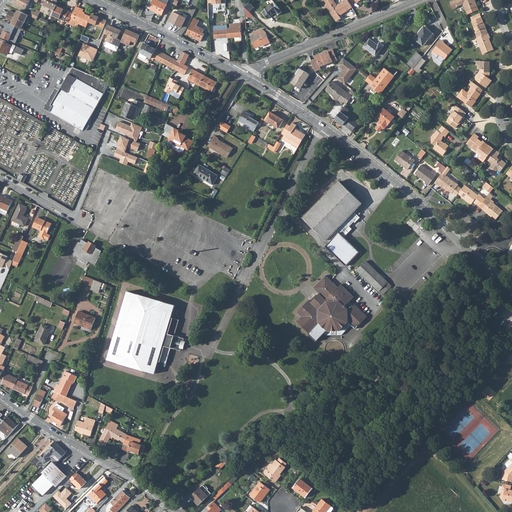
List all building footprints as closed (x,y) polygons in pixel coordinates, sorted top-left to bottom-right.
[(14,0),(14,1),(16,2),(15,3),(25,9),(30,0),(14,0)] [(49,0),(49,1),(46,0),(41,11),(53,16),(57,5),(56,5),(57,1),(55,0),(49,0)] [(153,0),(149,9),(162,15),(169,0),(159,0),(158,0),(153,0)] [(236,0),(237,8),(239,8),(240,17),(246,16),(245,7),(242,3),(240,0),(236,0)] [(323,0),(319,3),(324,10),(327,7),(337,22),(341,19),(339,16),(352,7),(347,0),(345,0),(337,5),(333,0),(323,0)] [(455,0),(450,2),(453,9),(458,7),(457,6),(463,4),(466,11),(468,14),(479,10),(478,6),(475,0),(455,0)] [(264,10),(262,12),(267,19),(270,16),(271,16),(275,13),(278,16),(282,12),(274,2),(264,10)] [(245,7),(250,12),(254,8),(250,3),(245,7)] [(53,16),(69,23),(73,14),(69,12),(57,6),(53,16)] [(69,23),(74,25),(75,22),(86,27),(89,22),(91,16),(85,14),(82,12),(83,11),(84,10),(76,6),(73,14),(69,23)] [(245,7),(246,16),(253,16),(250,12),(245,7)] [(10,11),(8,14),(25,22),(28,15),(18,10),(17,13),(17,14),(16,14),(15,13),(10,11)] [(35,13),(32,11),(30,16),(37,19),(40,12),(37,10),(35,13)] [(168,21),(181,28),(186,18),(173,12),(168,21)] [(476,31),(475,32),(477,37),(488,33),(486,28),(486,27),(482,17),(481,17),(480,13),(471,17),(473,21),(472,21),(476,31)] [(8,14),(6,18),(11,21),(12,22),(11,24),(21,29),(25,22),(8,14)] [(89,22),(103,28),(102,31),(100,35),(103,37),(105,33),(109,25),(110,22),(92,14),(91,16),(89,22)] [(187,33),(198,38),(197,40),(201,42),(205,34),(203,33),(204,30),(197,26),(200,21),(194,18),(187,33)] [(6,27),(5,30),(19,36),(22,29),(21,29),(7,23),(5,27),(6,27)] [(230,28),(228,28),(228,38),(242,37),(241,24),(230,24),(230,28)] [(105,33),(109,35),(106,41),(107,42),(119,47),(121,42),(121,41),(117,39),(121,30),(109,25),(105,33)] [(222,30),(214,30),(215,39),(228,38),(228,28),(227,25),(221,25),(222,30)] [(414,39),(423,46),(433,34),(424,27),(414,39)] [(121,42),(129,46),(130,44),(134,46),(139,35),(127,29),(121,41),(121,42)] [(3,33),(2,33),(1,37),(15,43),(19,36),(5,30),(3,33)] [(251,38),(255,48),(270,43),(266,32),(251,38)] [(476,38),(483,55),(494,50),(489,39),(491,38),(489,33),(488,33),(477,37),(476,38)] [(376,56),(384,46),(380,42),(378,45),(370,39),(364,47),(376,56)] [(9,52),(11,47),(14,49),(13,51),(22,55),(24,50),(12,44),(12,45),(0,40),(0,51),(7,55),(9,52)] [(443,44),(444,43),(441,40),(432,51),(438,56),(437,58),(442,62),(451,51),(443,44)] [(117,51),(119,47),(107,42),(105,46),(117,51)] [(443,44),(451,51),(452,50),(444,43),(443,44)] [(98,50),(84,44),(79,56),(93,62),(98,50)] [(141,53),(147,56),(151,58),(152,57),(156,50),(148,46),(147,47),(144,46),(141,53)] [(320,67),(337,60),(333,49),(316,56),(317,59),(320,67)] [(152,57),(173,68),(177,61),(156,50),(152,57)] [(189,55),(182,52),(177,61),(184,65),(189,55)] [(407,64),(412,67),(412,68),(421,56),(416,52),(407,64)] [(412,68),(413,69),(422,58),(423,57),(421,56),(412,68)] [(344,58),(338,65),(345,70),(343,72),(343,71),(339,77),(346,83),(357,69),(344,58)] [(413,69),(417,72),(419,69),(425,61),(422,58),(413,69)] [(320,67),(317,59),(311,61),(315,72),(321,70),(320,67)] [(173,68),(185,74),(188,67),(184,65),(177,61),(173,68)] [(478,66),(478,70),(480,70),(480,71),(476,76),(476,80),(486,88),(492,80),(487,76),(487,74),(490,75),(490,71),(493,71),(493,61),(478,61),(478,66)] [(69,74),(107,90),(110,83),(104,80),(87,73),(73,67),(69,74)] [(387,84),(382,81),(385,77),(388,80),(394,75),(385,68),(376,79),(370,74),(368,77),(365,80),(372,85),(371,86),(373,87),(371,90),(374,93),(378,91),(378,92),(384,88),(387,85),(387,84)] [(194,83),(199,73),(193,69),(188,79),(194,83)] [(301,89),(310,75),(301,69),(292,84),(301,89)] [(194,83),(212,92),(214,88),(217,82),(208,77),(199,73),(194,83)] [(69,74),(59,90),(51,105),(53,106),(50,112),(64,120),(83,131),(87,123),(107,90),(69,74)] [(178,82),(170,77),(166,88),(165,91),(169,93),(171,89),(181,95),(185,88),(177,84),(178,82)] [(337,100),(339,98),(344,101),(347,104),(352,97),(351,96),(348,93),(333,81),(331,84),(330,84),(330,83),(329,83),(328,83),(327,84),(326,85),(326,86),(327,86),(327,87),(328,87),(326,90),(334,96),(333,97),(337,100)] [(474,83),(471,86),(472,87),(462,100),(471,107),(474,103),(473,102),(475,100),(480,94),(480,93),(482,90),(474,83)] [(51,105),(59,90),(56,88),(44,108),(50,112),(53,106),(51,105)] [(147,95),(144,101),(167,111),(168,109),(169,105),(147,95)] [(123,116),(133,120),(138,107),(139,107),(141,102),(135,100),(133,104),(127,102),(125,107),(126,108),(123,116)] [(150,114),(151,114),(154,107),(145,104),(143,111),(150,114)] [(446,121),(455,128),(459,124),(458,123),(459,121),(461,122),(464,118),(463,117),(465,113),(455,105),(452,109),(454,110),(446,121)] [(335,119),(343,125),(344,124),(347,125),(346,127),(352,131),(357,126),(350,121),(348,119),(349,118),(344,115),(348,110),(344,107),(340,112),(335,119)] [(377,117),(380,120),(378,123),(378,125),(378,126),(376,129),(380,131),(382,129),(384,129),(387,126),(388,126),(395,117),(384,108),(377,117)] [(403,108),(398,114),(403,118),(407,112),(403,108)] [(250,129),(254,131),(259,122),(250,117),(251,115),(244,111),(239,120),(241,122),(245,124),(244,126),(250,129)] [(265,120),(278,128),(284,120),(270,112),(265,120)] [(116,129),(125,133),(126,132),(128,133),(127,139),(137,143),(143,127),(133,122),(131,126),(120,121),(116,129)] [(223,122),(219,128),(227,133),(231,126),(223,122)] [(284,136),(299,145),(306,135),(295,128),(297,125),(292,123),(290,126),(285,135),(284,136)] [(170,134),(174,128),(168,124),(165,131),(170,134)] [(285,135),(290,126),(287,124),(286,125),(281,134),(285,135)] [(442,126),(438,131),(437,130),(435,134),(434,133),(431,137),(431,142),(436,146),(434,148),(443,156),(447,150),(446,149),(449,146),(445,142),(445,143),(440,140),(440,138),(442,138),(444,135),(446,137),(450,132),(442,126)] [(173,143),(180,147),(181,146),(185,148),(188,150),(193,141),(186,137),(187,135),(179,131),(174,128),(170,134),(171,135),(169,139),(169,140),(173,142),(173,143)] [(475,133),(467,144),(478,153),(479,152),(483,154),(479,158),(484,162),(487,159),(495,149),(490,145),(489,146),(484,142),(484,143),(478,139),(479,137),(475,133)] [(208,146),(227,158),(233,148),(224,143),(223,143),(222,143),(222,142),(218,139),(219,138),(215,136),(208,146)] [(283,139),(293,145),(298,148),(299,145),(284,136),(283,139)] [(122,137),(117,149),(126,152),(128,147),(139,151),(141,145),(137,143),(127,139),(122,137)] [(159,144),(151,141),(149,147),(156,150),(157,150),(159,144)] [(272,146),(270,148),(276,152),(281,144),(278,142),(274,147),(272,146)] [(185,148),(181,146),(180,147),(173,143),(172,145),(173,148),(179,152),(183,151),(185,148)] [(149,158),(152,159),(156,150),(149,147),(148,147),(146,151),(148,152),(147,157),(149,158)] [(117,149),(114,156),(121,159),(120,163),(128,166),(129,163),(136,165),(139,158),(126,152),(117,149)] [(487,159),(492,163),(492,166),(489,169),(495,174),(499,170),(501,172),(508,164),(502,159),(500,159),(499,158),(499,157),(501,154),(495,149),(487,159)] [(418,156),(422,159),(426,152),(422,150),(418,156)] [(395,160),(408,170),(415,160),(402,151),(395,160)] [(144,172),(148,174),(152,164),(148,162),(144,172)] [(194,173),(212,184),(218,175),(199,164),(194,173)] [(415,174),(425,182),(425,183),(428,185),(435,175),(422,165),(415,174)] [(442,173),(434,183),(438,186),(439,185),(445,189),(446,189),(452,193),(453,192),(457,195),(458,194),(462,189),(458,186),(459,185),(446,175),(451,168),(448,166),(446,167),(442,173)] [(221,173),(227,176),(230,170),(225,167),(223,169),(221,173)] [(335,256),(345,266),(359,252),(350,243),(344,237),(352,229),(349,226),(354,222),(355,223),(360,217),(353,211),(361,203),(339,182),(320,201),(304,218),(318,231),(329,242),(325,246),(335,256)] [(458,194),(472,204),(474,202),(477,204),(483,197),(480,194),(479,195),(465,185),(462,189),(458,194)] [(483,210),(489,215),(490,214),(497,220),(504,212),(494,204),(495,202),(491,200),(491,199),(493,196),(490,193),(479,207),(483,210)] [(0,207),(3,208),(8,211),(13,201),(7,198),(7,199),(3,198),(4,197),(0,195),(0,207)] [(13,220),(12,223),(12,224),(18,227),(19,226),(20,224),(25,226),(28,218),(23,216),(27,207),(19,203),(12,220),(13,220)] [(51,235),(47,234),(52,224),(38,217),(33,227),(41,230),(39,236),(40,238),(43,239),(45,239),(48,240),(51,235)] [(12,249),(17,251),(24,236),(19,234),(12,249)] [(74,248),(76,249),(73,254),(78,257),(78,258),(87,264),(89,260),(91,261),(90,262),(95,265),(101,255),(100,254),(102,250),(95,246),(94,247),(89,244),(90,243),(82,239),(80,243),(78,242),(75,247),(74,248)] [(13,261),(19,263),(23,254),(17,251),(13,261)] [(8,257),(0,253),(0,266),(3,268),(4,267),(10,270),(14,262),(7,259),(8,257)] [(366,261),(357,270),(371,284),(382,295),(388,289),(386,288),(390,284),(366,261)] [(81,281),(92,285),(95,279),(84,275),(81,281)] [(297,320),(308,332),(319,322),(327,331),(340,331),(348,322),(355,329),(367,317),(354,304),(352,305),(349,302),(354,297),(341,284),(338,287),(326,275),(314,288),(319,293),(315,297),(311,302),(309,300),(297,312),(301,316),(297,320)] [(91,289),(94,290),(99,292),(102,282),(95,279),(92,285),(91,289)] [(108,360),(145,371),(150,354),(157,332),(166,303),(148,297),(128,292),(119,322),(108,360)] [(35,299),(51,307),(52,303),(50,302),(37,295),(35,299)] [(145,371),(155,374),(156,370),(158,362),(163,363),(163,366),(166,367),(171,348),(175,349),(180,350),(184,338),(175,336),(179,320),(171,317),(174,305),(166,303),(157,332),(150,354),(145,371)] [(74,323),(91,330),(93,323),(96,318),(87,314),(79,311),(77,315),(74,323)] [(47,335),(50,327),(42,324),(35,340),(44,344),(48,335),(47,335)] [(26,359),(41,366),(43,361),(38,358),(29,354),(26,359)] [(0,377),(0,379),(3,381),(2,384),(13,389),(17,380),(18,379),(3,372),(0,377)] [(54,391),(56,391),(59,393),(66,396),(72,383),(71,382),(72,381),(74,382),(77,376),(68,372),(66,376),(64,375),(59,385),(57,384),(54,391)] [(13,389),(19,391),(29,395),(32,387),(17,380),(13,389)] [(33,404),(39,407),(46,392),(40,389),(35,401),(33,404)] [(56,399),(74,407),(77,401),(66,396),(59,393),(56,399)] [(54,421),(57,423),(61,425),(68,414),(55,406),(53,409),(55,410),(50,419),(54,421)] [(18,426),(7,416),(1,423),(0,424),(0,429),(8,437),(18,426)] [(75,430),(83,432),(83,433),(91,436),(95,421),(87,418),(85,423),(78,421),(75,430)] [(116,425),(110,421),(99,440),(98,444),(104,447),(111,437),(118,441),(119,440),(123,433),(116,429),(114,428),(116,425)] [(126,435),(123,443),(123,444),(127,445),(128,444),(129,445),(128,450),(133,452),(133,450),(142,453),(143,450),(144,446),(138,445),(140,440),(126,435)] [(5,452),(9,455),(11,452),(17,458),(27,446),(18,438),(5,452)] [(39,459),(43,463),(51,454),(53,453),(59,446),(55,441),(39,459)] [(51,460),(53,461),(48,466),(54,471),(58,467),(55,464),(66,452),(59,446),(53,453),(55,455),(54,456),(51,454),(43,463),(41,465),(43,467),(51,460)] [(31,462),(38,469),(41,465),(43,463),(39,459),(36,456),(31,462)] [(266,475),(274,481),(280,474),(286,467),(285,466),(287,464),(280,458),(277,461),(276,463),(274,465),(266,475)] [(222,459),(215,466),(219,470),(226,463),(222,459)] [(511,459),(511,460),(511,463),(505,471),(503,479),(511,480),(511,459)] [(45,469),(42,472),(44,474),(48,478),(54,471),(48,466),(45,469)] [(46,491),(49,494),(56,486),(54,484),(65,473),(58,467),(54,471),(48,478),(40,485),(37,489),(43,495),(46,491)] [(70,479),(72,481),(80,488),(86,482),(76,472),(70,479)] [(228,482),(231,484),(236,479),(235,478),(239,474),(237,473),(228,482)] [(33,484),(37,489),(40,485),(48,478),(44,474),(33,484)] [(99,484),(89,494),(96,501),(97,503),(106,494),(100,488),(108,481),(105,478),(99,484)] [(293,488),(306,498),(313,489),(300,479),(293,488)] [(213,497),(215,500),(231,485),(231,484),(228,482),(221,489),(213,497)] [(263,498),(262,497),(266,492),(267,493),(270,489),(263,484),(260,482),(250,495),(260,502),(263,498)] [(504,483),(501,496),(504,499),(510,500),(511,497),(511,491),(510,491),(511,485),(504,483)] [(203,485),(191,496),(199,505),(208,496),(204,491),(206,489),(203,485)] [(59,490),(53,496),(66,510),(72,504),(67,498),(72,493),(67,488),(61,493),(59,490)] [(112,509),(115,511),(116,511),(130,498),(122,490),(111,502),(114,505),(111,508),(112,509)] [(87,496),(94,503),(96,501),(89,494),(87,496)] [(314,511),(326,511),(331,506),(322,499),(313,511),(314,511)] [(218,511),(220,511),(221,510),(213,502),(207,508),(210,510),(208,511),(218,511)] [(46,503),(42,507),(46,511),(47,511),(51,509),(46,503)]
